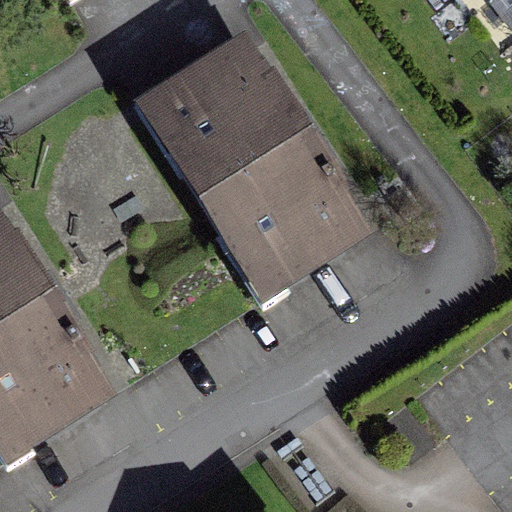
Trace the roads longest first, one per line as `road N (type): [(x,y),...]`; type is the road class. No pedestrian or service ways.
road 1 (unclassified): [(291,0),(448,205),(457,255),(431,301),(98,511)]
road 2 (unclassified): [(0,126),(205,0)]
